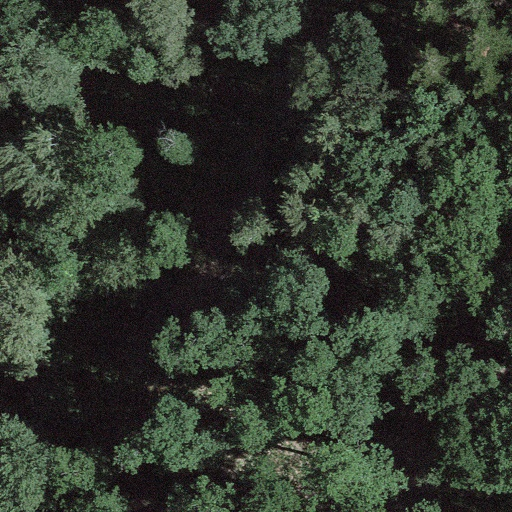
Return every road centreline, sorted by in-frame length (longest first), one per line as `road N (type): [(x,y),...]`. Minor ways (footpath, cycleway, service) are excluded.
road 1 (track): [(397,0),(403,96),(428,174),(446,201),(483,226),(511,233)]
road 2 (track): [(511,350),(492,511)]
